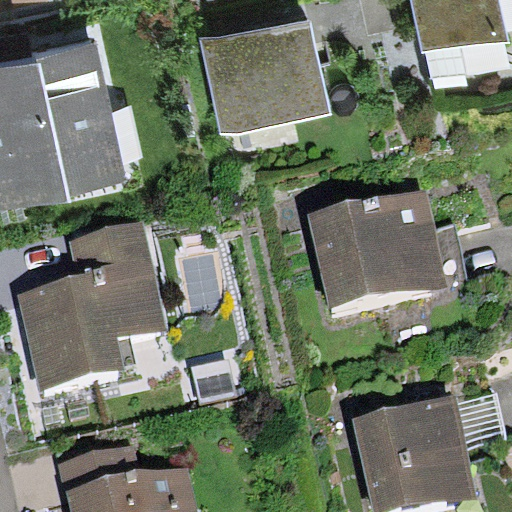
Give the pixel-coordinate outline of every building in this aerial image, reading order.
[(511,83),(511,0),(401,0),(423,102),(511,83)] [(299,15),(190,40),(212,132),(320,108),(299,15)] [(91,41),(0,61),(0,207),(121,181),(91,41)] [(412,201),(306,229),(332,328),(438,301),(412,201)] [(135,233),(62,249),(72,294),(14,307),(36,405),(120,385),(113,354),(160,343),(135,233)] [(443,410),(338,438),(357,511),(460,511),(469,510),(443,410)] [(189,511),(182,479),(134,490),(124,446),(51,462),(61,506),(54,508),(54,511),(189,511)]
